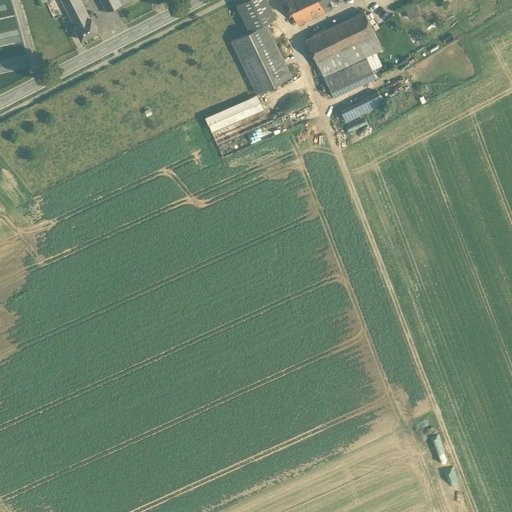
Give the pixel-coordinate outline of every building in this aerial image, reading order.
[(80,0),(61,0),(74,25),(91,17),(96,15),(90,3),(84,6),(80,0)] [(120,0),(100,0),(105,10),(121,2),(120,0)] [(267,0),(241,0),(236,3),(249,30),(266,22),(276,17),(267,0)] [(286,0),(298,24),(332,7),(330,3),(334,2),(333,0),(286,0)] [(405,5),(409,16),(421,12),(416,1),(405,5)] [(364,10),(305,38),(315,59),(373,30),(374,30),(364,10)] [(74,25),(80,38),(97,30),(91,17),(74,25)] [(249,30),(230,39),(256,92),(291,75),(266,22),(249,30)] [(373,30),(315,59),(323,75),(366,56),(382,48),(373,30)] [(366,56),(323,75),(333,95),(375,76),(366,56)] [(377,90),(340,108),(345,120),(383,102),(377,90)] [(257,93),(205,116),(217,143),(269,121),(257,93)] [(269,121),(217,143),(223,156),(306,121),(300,107),(269,121)] [(350,131),(341,135),(344,144),(372,134),(366,119),(348,125),(350,131)]
